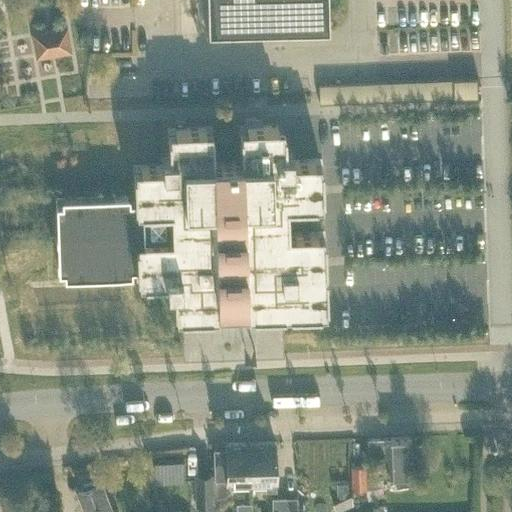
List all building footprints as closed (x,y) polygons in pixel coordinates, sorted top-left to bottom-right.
[(206,0),(208,35),(328,31),(327,0),(206,0)] [(30,32),(35,58),(52,55),(72,52),(67,26),(30,32)] [(378,82),(317,84),(318,92),(318,104),(471,98),(471,100),(479,100),(478,78),(378,82)] [(133,201),(61,204),(63,271),(136,268),(136,274),(136,275),(143,275),(143,282),(165,281),(166,288),(172,288),(173,310),(180,310),(180,316),(211,316),(211,309),(218,308),(218,294),(218,295),(218,296),(219,297),(220,298),(221,299),(222,299),(223,299),(224,300),(225,299),(226,299),(227,299),(228,298),(229,297),(229,296),(229,295),(230,294),(230,293),(245,293),(245,307),(252,307),(253,314),(282,313),(282,306),(288,306),(288,313),(318,312),(318,305),(326,305),(325,274),(317,274),(317,269),(325,269),(325,266),(324,259),(324,238),(316,238),(316,231),(287,232),(286,205),(315,204),(315,197),(322,197),(322,193),(322,186),(321,166),(314,166),(314,159),(292,160),(291,153),(285,153),(284,131),(277,132),(276,124),(261,125),(246,125),(246,133),(239,133),(240,162),(234,162),(217,162),(213,163),(212,134),(205,134),(204,127),(174,128),(174,135),(167,135),(168,157),(161,158),(161,164),(154,165),(139,165),(139,172),(132,173),(133,195),(133,201)] [(397,485),(410,485),(410,437),(367,438),(368,456),(385,456),(385,476),(397,475),(397,485)] [(274,441),(249,442),(250,481),(253,481),(253,485),(266,485),(266,489),(275,489),(275,485),(274,441)] [(231,482),(250,481),(249,442),(225,443),(225,448),(212,448),(213,479),(211,479),(211,474),(194,475),(196,504),(212,504),(212,496),(224,495),(231,487),(231,482)] [(158,460),(159,474),(184,473),(183,459),(158,460)] [(381,487),(381,475),(366,475),(365,465),(350,465),(351,491),(365,490),(367,499),(383,495),(381,487)] [(81,489),(77,490),(85,511),(111,511),(100,482),(96,483),(91,479),(81,483),(81,489)] [(335,511),(351,504),(350,494),(331,503),(335,511)] [(296,511),(296,498),(271,498),(271,511),(296,511)] [(238,511),(251,511),(251,503),(238,503),(238,511)]
